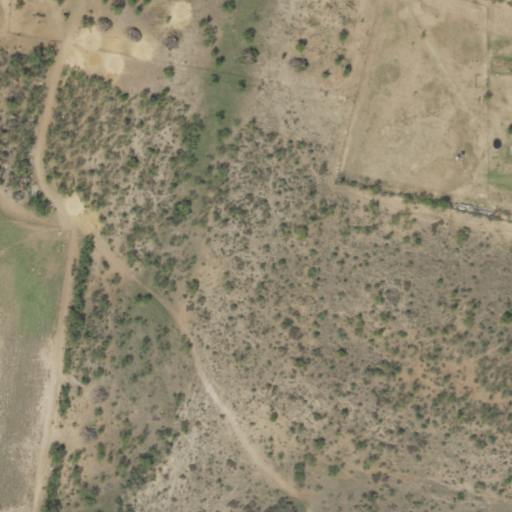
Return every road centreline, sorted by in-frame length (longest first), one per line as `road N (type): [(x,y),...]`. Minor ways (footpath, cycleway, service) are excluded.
road 1 (residential): [(71,511),(118,305),(168,320),(228,380),(285,511)]
road 2 (residential): [(118,305),(103,264),(63,229),(68,84),(103,0)]
